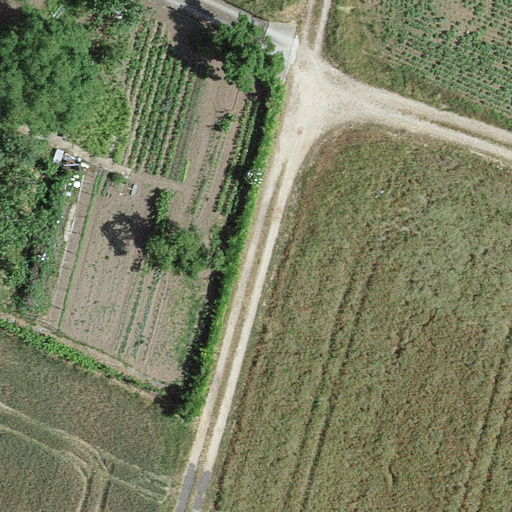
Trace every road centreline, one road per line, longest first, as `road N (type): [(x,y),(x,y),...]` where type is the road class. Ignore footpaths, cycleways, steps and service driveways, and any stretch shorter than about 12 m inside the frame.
road 1 (track): [(320,0),(189,511)]
road 2 (track): [(511,153),(306,54)]
